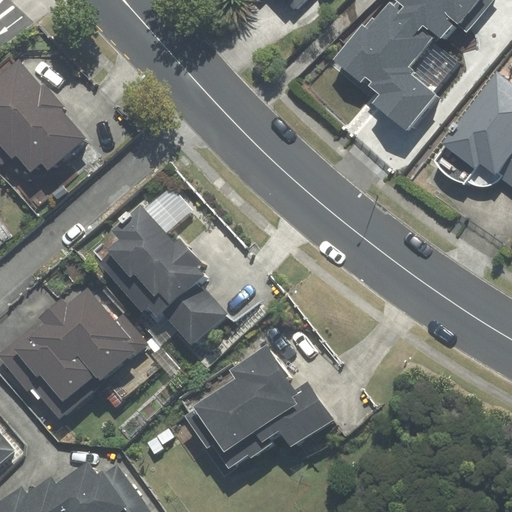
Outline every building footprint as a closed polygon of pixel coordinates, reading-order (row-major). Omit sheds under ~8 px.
[(288,0),(305,16),(314,7),(306,0),(288,0)] [(343,120),(376,83),(419,122),(447,91),(424,70),(450,41),(404,0),(399,0),(375,26),(356,48),(379,69),(371,78),(344,54),(311,90),(343,120)] [(0,70),(0,161),(8,169),(14,164),(24,174),(33,165),(42,174),(52,164),(61,174),(99,138),(18,54),(0,70)] [(440,163),(471,187),(475,182),(476,183),(477,184),(478,184),(478,185),(479,186),(480,186),(481,186),(482,187),(483,187),(484,188),(485,188),(486,188),(487,188),(488,188),(490,188),(491,188),(492,188),(493,188),(494,188),(495,188),(496,187),(497,187),(498,187),(499,186),(500,186),(501,185),(502,184),(503,183),(504,183),(504,182),(505,181),(511,186),(511,77),(508,75),(440,163)] [(170,318),(175,313),(204,343),(235,313),(206,283),(217,272),(152,204),(124,231),(132,239),(112,258),(115,261),(110,267),(155,313),(161,308),(170,318)] [(88,289),(46,324),(5,357),(61,424),(101,390),(143,356),(150,349),(100,289),(93,295),(88,289)] [(242,370),(247,378),(195,413),(215,443),(208,448),(228,478),(252,462),(277,445),(292,435),(301,448),(342,420),(316,381),(308,386),(280,344),(242,370)] [(0,473),(24,451),(0,424),(0,473)] [(157,511),(122,462),(107,473),(98,460),(67,482),(63,476),(38,495),(32,487),(0,509),(0,511),(157,511)]
